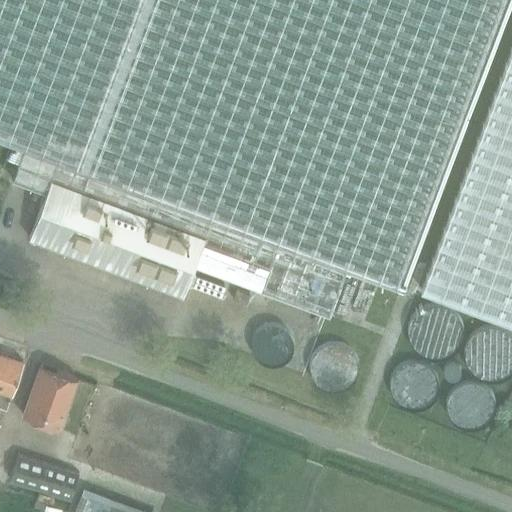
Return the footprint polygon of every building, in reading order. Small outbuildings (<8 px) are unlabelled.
[(329,315),(336,296),(345,270),(396,289),(504,0),(0,0),(0,140),(24,149),(12,179),(46,192),(29,237),(182,295),(194,264),(329,315)] [(511,40),(420,288),(511,322),(511,40)] [(356,371),(356,366),(356,361),(355,357),(353,353),(350,349),(346,346),(342,343),(337,342),(333,341),(326,341),(322,343),(317,345),(314,348),(311,351),(308,356),(307,361),(306,365),(307,370),(308,375),(310,379),(313,383),(320,388),(324,390),(329,391),(334,391),(339,390),(345,387),(349,384),(352,380),(355,375),(356,371)] [(0,406),(6,408),(23,361),(0,353),(0,406)] [(78,378),(40,364),(22,414),(59,428),(78,378)] [(10,479),(71,498),(79,473),(18,454),(10,479)]
